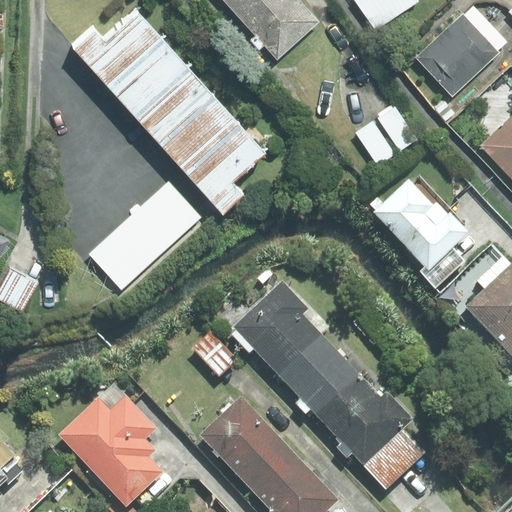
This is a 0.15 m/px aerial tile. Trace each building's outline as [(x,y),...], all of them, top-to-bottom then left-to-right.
[(229,0),(280,55),(326,13),(314,0),(229,0)] [(415,0),(356,0),(376,28),(416,1),(415,0)] [(497,50),(507,41),(473,5),(416,57),(452,96),(499,52),(497,50)] [(94,30),(73,48),(223,213),(243,195),(233,184),(266,154),(138,13),(106,43),(94,30)] [(357,129),(378,162),(418,136),(396,103),(357,129)] [(511,117),(481,146),(511,178),(511,117)] [(419,271),(435,288),(465,261),(451,247),(467,232),(418,179),(413,184),(408,179),(383,202),(378,197),(370,204),(375,210),(373,212),(425,266),(419,271)] [(168,183),(90,254),(122,289),(200,217),(168,183)] [(0,235),(0,258),(10,241),(0,235)] [(511,262),(511,264),(504,256),(478,280),(486,289),(468,305),(511,352),(511,262)] [(11,268),(0,286),(0,299),(22,312),(38,282),(11,268)] [(308,308),(282,280),(233,326),(237,330),(232,335),(249,352),(254,348),(278,373),(320,333),(302,314),(308,308)] [(211,331),(194,347),(219,376),(237,360),(211,331)] [(316,414),(359,374),(343,357),(346,354),(340,348),(337,351),(320,333),(278,373),(301,398),(296,403),(306,414),(311,409),(316,414)] [(353,452),(363,464),(403,428),(412,419),(386,391),(381,397),(359,374),(316,414),(342,442),(337,447),(347,458),(353,452)] [(156,428),(114,383),(59,435),(127,505),(163,471),(149,456),(156,450),(145,439),(156,428)] [(243,397),(201,435),(252,489),(293,451),(243,397)] [(385,488),(425,452),(403,428),(363,464),(385,488)] [(0,487),(5,483),(8,486),(24,471),(18,465),(21,462),(0,439),(0,487)] [(293,451),(252,489),(273,511),(325,511),(338,500),(293,451)]
